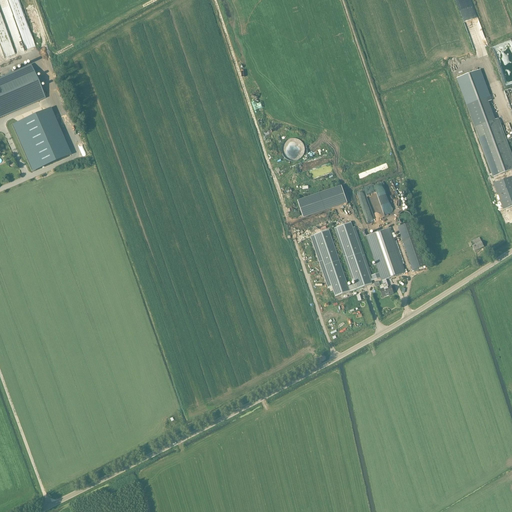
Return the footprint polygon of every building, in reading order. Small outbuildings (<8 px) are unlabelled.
[(3,0),(0,1),(0,4),(14,53),(25,50),(13,9),(24,6),(36,46),(45,43),(32,0),(3,0)] [(0,117),(45,98),(31,66),(0,78),(0,117)] [(457,81),(493,177),(511,170),(511,155),(498,119),(489,122),(482,104),(490,101),(479,72),(457,81)] [(67,151),(48,109),(39,114),(56,156),(67,151)] [(26,151),(45,142),(41,135),(23,143),(26,151)] [(291,156),(290,159),(300,163),(305,148),(302,147),(303,142),(287,137),(284,149),(288,151),(287,155),(291,156)] [(297,201),(303,218),(347,203),(341,186),(336,171),(293,186),(297,201)] [(511,176),(493,184),(503,210),(511,206),(511,176)] [(384,182),(356,191),(363,211),(371,209),(367,198),(378,194),(386,217),(395,214),(384,182)] [(332,288),(335,297),(372,284),(351,222),(336,227),(356,284),(348,287),(329,230),(310,236),(328,289),(332,288)] [(427,265),(413,223),(398,228),(413,270),(427,265)] [(406,273),(390,228),(366,236),(381,281),(382,281),(385,288),(380,290),(383,297),(393,294),(391,286),(388,287),(386,280),(406,273)] [(484,247),(481,241),(481,242),(479,238),(470,242),(472,246),(475,251),(484,247)]
